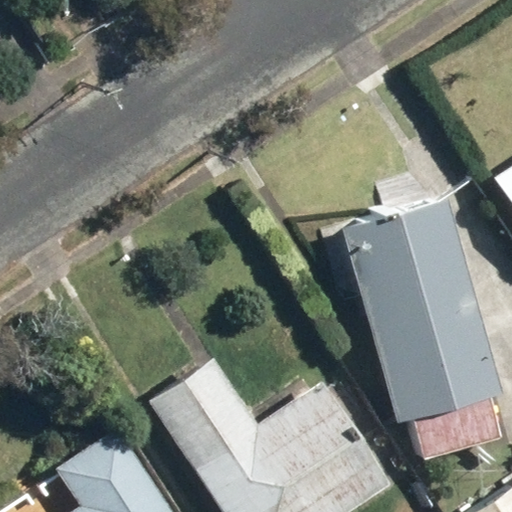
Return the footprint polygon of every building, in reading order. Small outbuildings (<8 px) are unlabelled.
[(511,158),(474,185),(511,240),(511,158)] [(407,458),(487,438),(429,207),(327,232),(375,427),(398,421),(407,458)] [(192,355),(127,399),(205,511),(337,511),(372,488),(298,381),(250,414),(236,394),(225,402),(192,355)] [(150,511),(101,430),(31,473),(53,511),(150,511)] [(511,511),(511,482),(468,511),(511,511)]
